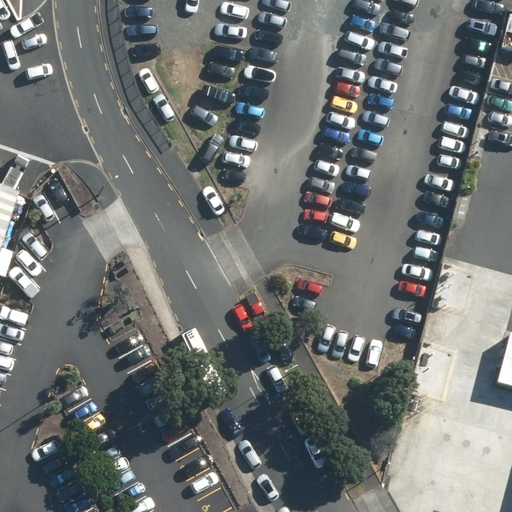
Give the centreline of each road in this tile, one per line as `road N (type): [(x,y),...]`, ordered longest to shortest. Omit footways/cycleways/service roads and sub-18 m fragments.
road 1 (unclassified): [(322,511),(103,121),(73,0)]
road 2 (unknown): [(264,220),(310,235),(346,234),(372,222),(387,191),(430,0)]
road 3 (unknown): [(313,0),(264,220)]
